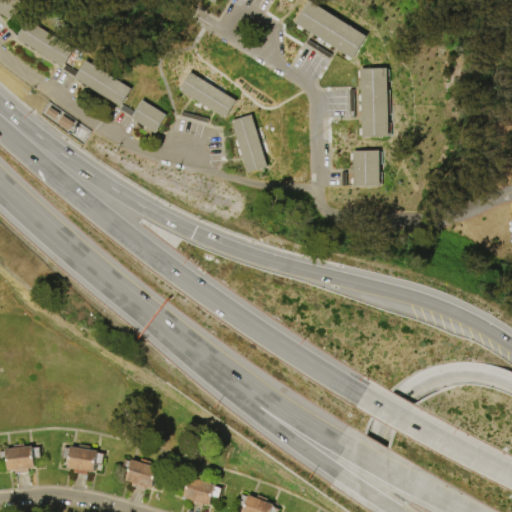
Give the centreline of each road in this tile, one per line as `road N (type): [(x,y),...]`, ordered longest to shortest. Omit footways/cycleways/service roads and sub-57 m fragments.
road 1 (motorway): [(88,266),(292,416),(466,511)]
road 2 (motorway): [(398,294),(248,255),(165,220),(0,106)]
road 3 (motorway): [(88,266),(228,393),(396,511)]
road 4 (motorway): [(359,396),(134,242)]
road 5 (residential): [(511,193),(416,222),(341,218),(315,189)]
road 6 (motorway): [(134,242),(0,130)]
road 7 (motorway): [(511,477),(359,396)]
road 8 (residential): [(138,511),(57,494),(0,498)]
road 9 (motorway): [(511,347),(398,294)]
